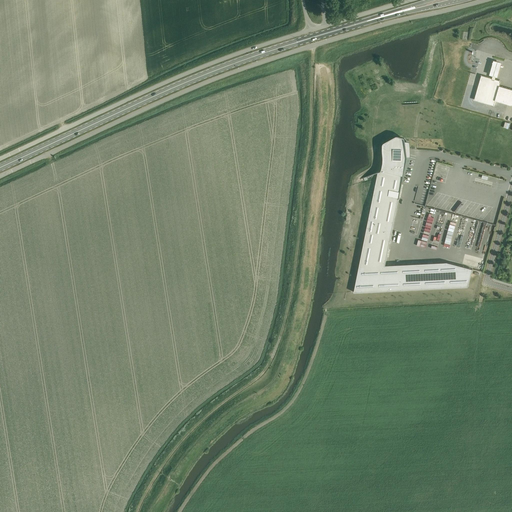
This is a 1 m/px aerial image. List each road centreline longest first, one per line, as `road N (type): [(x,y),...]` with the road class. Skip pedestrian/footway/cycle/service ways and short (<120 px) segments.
road 1 (track): [(312,46),(309,144),(278,340),(262,372),(178,443),(136,511)]
road 2 (unclassified): [(0,175),(205,82),(485,0)]
road 3 (primary): [(0,167),(182,83),(403,11)]
road 4 (unclassified): [(0,158),(187,73),(308,31)]
